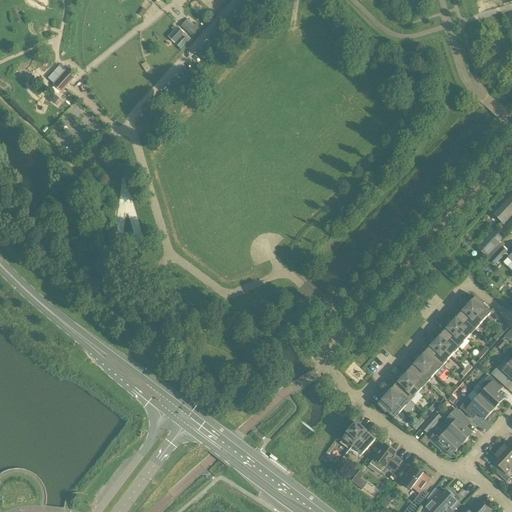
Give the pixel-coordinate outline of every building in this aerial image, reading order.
[(193,37),(197,32),(186,22),(182,26),(193,37)] [(175,45),(185,35),(178,28),(168,39),(175,45)] [(186,38),(178,47),(181,51),(190,41),(186,38)] [(61,66),(49,79),(55,85),(61,92),(73,79),(73,78),(76,75),(70,69),(68,70),(67,72),(61,66)] [(356,84),(352,88),(357,92),(363,85),(356,79),(354,82),(356,84)] [(353,118),(342,129),(349,136),(360,125),(353,118)] [(504,224),(511,215),(511,192),(492,213),(504,224)] [(486,257),(502,239),(494,231),(477,248),(486,257)] [(496,260),(506,250),(501,245),(491,255),(496,260)] [(467,307),(483,322),(492,313),(476,298),(467,307)] [(483,322),(467,307),(459,316),(475,331),(483,322)] [(459,316),(451,325),(467,340),(475,331),(459,316)] [(467,340),(451,325),(443,334),(459,349),(467,340)] [(443,334),(435,343),(451,357),(459,349),(443,334)] [(501,351),(506,345),(502,341),(496,347),(501,351)] [(435,343),(427,352),(443,366),(451,357),(435,343)] [(443,366),(427,352),(419,361),(435,375),(438,379),(447,369),(443,366)] [(511,380),(511,361),(508,357),(491,375),(501,384),(508,377),(511,380)] [(435,375),(419,361),(411,370),(427,384),(435,375)] [(411,370),(403,379),(419,393),(427,384),(411,370)] [(479,396),(494,410),(503,400),(495,392),(500,386),(489,376),(481,386),(485,390),(479,396)] [(419,393),(403,379),(395,387),(410,402),(419,393)] [(395,387),(386,396),(402,411),(410,402),(395,387)] [(469,397),(469,399),(460,408),(471,418),(476,412),(485,420),(494,410),(479,396),(474,391),(469,397)] [(402,411),(386,396),(378,405),(394,420),(402,411)] [(446,432),(462,446),(462,445),(472,434),(463,426),(468,421),(456,410),(450,416),(452,418),(447,423),(451,427),(447,432),(447,431),(446,432)] [(432,418),(437,423),(441,418),(436,414),(432,418)] [(437,423),(432,418),(422,429),(427,434),(437,423)] [(349,451),(366,433),(356,424),(347,434),(339,443),(349,451)] [(438,431),(430,440),(429,440),(438,448),(440,446),(451,456),(461,446),(462,446),(446,432),(443,436),(438,431)] [(366,433),(349,451),(359,458),(375,441),(366,433)] [(500,451),(511,462),(511,445),(508,442),(500,451)] [(384,445),(373,459),(370,464),(381,472),(386,466),(395,472),(402,463),(393,456),(395,453),(384,445)] [(511,468),(511,462),(500,451),(491,461),(501,470),(497,474),(507,483),(511,479),(506,474),(511,468)] [(419,507),(427,496),(429,494),(423,490),(430,480),(423,474),(421,476),(411,469),(400,483),(410,491),(412,489),(419,495),(413,502),(419,507)] [(356,477),(351,484),(361,491),(366,484),(356,477)] [(435,489),(426,501),(428,502),(438,491),(435,489)] [(439,491),(423,508),(427,511),(443,511),(448,507),(452,511),(459,503),(454,499),(455,497),(449,491),(448,493),(446,492),(443,495),(439,491)] [(490,511),(479,501),(469,511),(463,507),(458,511),(490,511)]
